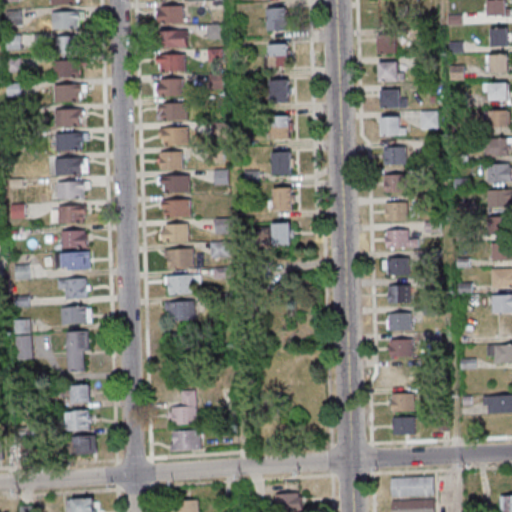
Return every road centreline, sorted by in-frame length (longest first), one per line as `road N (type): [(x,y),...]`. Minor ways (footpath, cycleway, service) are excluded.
road 1 (residential): [(511,453),(0,483)]
road 2 (residential): [(139,511),(122,0)]
road 3 (tertiary): [(350,460),(335,0)]
